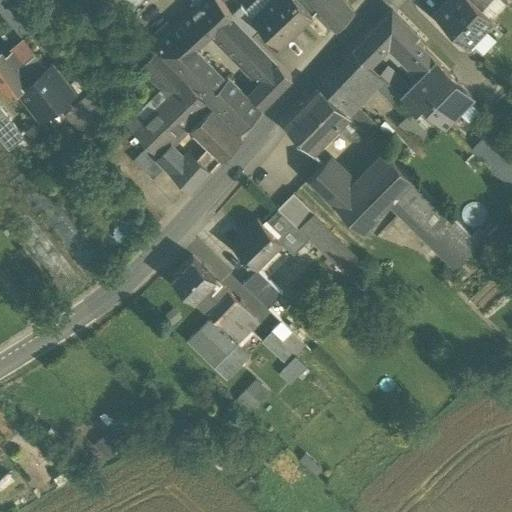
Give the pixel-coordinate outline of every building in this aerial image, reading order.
[(116,0),(127,12),(139,0),(116,0)] [(195,47),(209,34),(210,32),(231,14),(218,0),(204,0),(191,12),(157,44),(176,64),(195,47)] [(271,0),(252,18),(278,46),(311,15),(296,0),(271,0)] [(354,12),(343,0),(312,0),(336,28),(337,29),(354,12)] [(471,0),(450,0),(436,14),(467,44),(491,19),(481,9),(471,0)] [(472,0),(481,9),(489,0),(472,0)] [(392,13),(389,16),(388,15),(364,40),(379,54),(388,45),(399,56),(400,55),(408,62),(421,47),(415,41),(418,37),(392,13)] [(289,76),(231,14),(210,32),(259,82),(267,92),(272,97),(291,78),(289,76)] [(379,54),(364,40),(353,51),(369,65),(379,54)] [(33,57),(22,43),(11,52),(21,66),(33,57)] [(225,78),(195,47),(176,64),(208,97),(225,78)] [(471,96),(421,47),(408,62),(422,76),(406,90),(401,95),(417,109),(423,103),(444,124),(471,96)] [(11,52),(4,57),(1,51),(0,51),(0,85),(9,98),(19,91),(33,80),(33,79),(46,70),(35,56),(33,57),(21,66),(11,52)] [(338,68),(351,82),(356,77),(367,87),(380,75),(369,65),(353,51),(342,63),(342,64),(338,68)] [(52,65),(46,70),(33,79),(33,80),(19,91),(41,120),(74,94),(52,65)] [(351,82),(338,68),(334,72),(333,72),(321,84),(346,110),(351,104),(358,97),(347,86),(351,82)] [(406,90),(388,73),(383,78),(401,95),(406,90)] [(247,93),(228,74),(225,78),(208,97),(241,130),(261,108),(262,107),(258,102),(257,102),(257,103),(247,93)] [(211,106),(184,78),(172,89),(200,117),(211,106)] [(259,82),(247,93),(257,103),(257,102),(258,102),(262,107),(272,97),(267,92),(259,82)] [(321,87),(284,124),(310,149),(334,125),(346,113),(345,111),(321,87)] [(200,117),(172,89),(134,127),(158,152),(188,123),(191,126),(200,117)] [(113,112),(95,90),(64,113),(90,145),(102,135),(95,126),(113,112)] [(444,124),(423,103),(400,126),(421,147),(444,124)] [(364,117),(351,104),(346,110),(345,111),(346,113),(358,124),(364,117)] [(240,136),(211,106),(200,117),(191,126),(209,144),(221,157),(240,136)] [(21,135),(0,110),(0,135),(8,145),(21,135)] [(358,124),(346,113),(334,125),(349,141),(356,141),(365,132),(361,128),(358,124)] [(41,120),(25,132),(35,145),(50,133),(41,120)] [(381,134),(371,124),(368,127),(365,131),(365,132),(374,141),(381,134)] [(511,184),(511,160),(485,135),(471,149),(510,187),(511,184)] [(221,157),(209,144),(197,157),(210,169),(221,157)] [(387,154),(354,187),(327,160),(308,178),(361,231),(387,204),(412,179),(387,154)] [(210,169),(197,157),(179,177),(191,189),(210,169)] [(479,245),(412,179),(387,204),(454,271),(479,245)] [(293,193),(278,209),(298,229),(313,214),(293,193)] [(298,229),(278,209),(264,223),(283,243),(282,244),(294,256),(309,241),(298,229)] [(259,218),(232,245),(256,269),(282,244),(283,243),(264,223),(259,218)] [(193,256),(172,277),(194,300),(216,279),(193,256)] [(271,292),(252,273),(242,283),(262,303),(272,293),(271,292)] [(216,279),(194,300),(209,314),(230,293),(220,282),(216,279)] [(276,288),(271,292),(272,293),(262,303),(270,311),(284,297),(276,288)] [(230,293),(209,314),(210,316),(188,339),(215,366),(214,366),(226,378),(250,355),(238,343),(252,329),(248,326),(256,318),(230,293)] [(254,328),(264,337),(279,320),(269,311),(254,328)] [(282,322),(262,342),(287,365),(282,371),(291,380),(296,375),(297,375),(305,366),(295,356),(305,346),(282,322)] [(240,395),(252,408),(272,388),(259,376),(240,395)]
